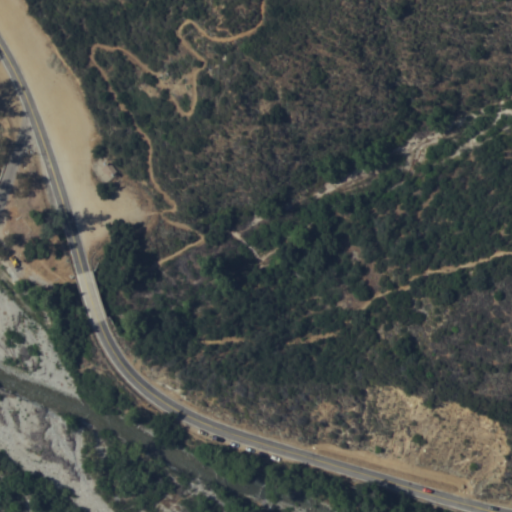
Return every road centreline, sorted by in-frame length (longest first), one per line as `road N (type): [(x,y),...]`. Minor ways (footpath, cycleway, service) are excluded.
road 1 (tertiary): [(98,324),(129,373),(171,406),(228,431),(497,511)]
road 2 (tertiary): [(0,26),(31,78),(32,111),(83,272)]
